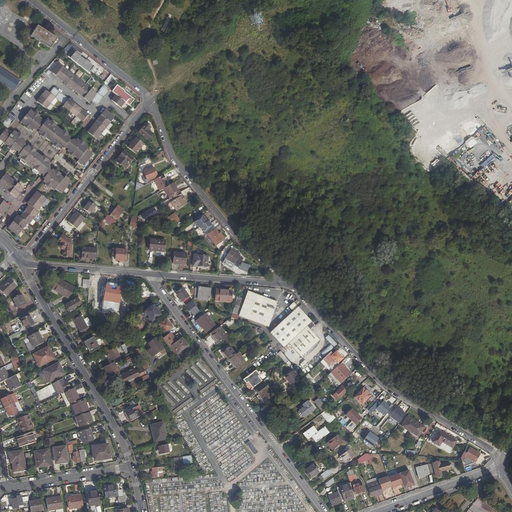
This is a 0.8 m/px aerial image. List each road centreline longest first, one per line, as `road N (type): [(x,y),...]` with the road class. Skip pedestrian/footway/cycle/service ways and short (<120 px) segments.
road 1 (residential): [(154,274),(324,511)]
road 2 (residential): [(288,283),(380,382),(502,459)]
road 3 (tertiary): [(19,260),(131,465)]
road 4 (residential): [(288,283),(171,156),(149,101)]
road 5 (residential): [(131,123),(19,260)]
road 6 (residential): [(149,101),(32,1)]
road 7 (unknown): [(511,122),(496,124),(477,111),(476,0)]
road 8 (residential): [(18,116),(52,82),(84,107),(109,104),(131,123)]
road 9 (residential): [(19,260),(154,274)]
road 10 (residential): [(154,274),(288,283)]
road 11 (residential): [(131,465),(4,488)]
